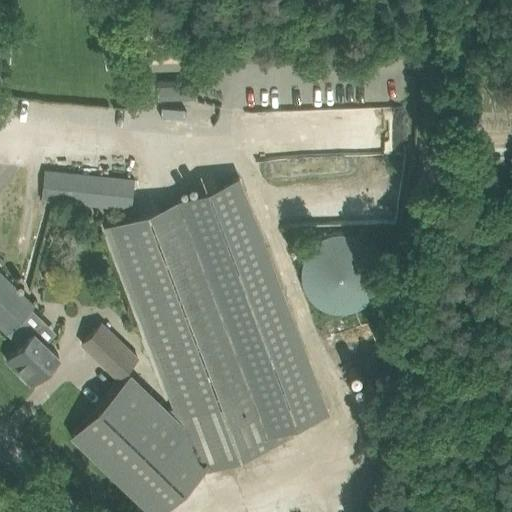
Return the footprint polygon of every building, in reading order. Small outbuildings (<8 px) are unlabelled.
[(196,77),(157,78),(158,95),(197,94),(196,77)] [(44,169),(41,198),(113,205),(132,207),(135,178),(116,176),(44,169)] [(202,466),(292,433),(288,423),(325,408),(235,178),(110,224),(184,422),(131,371),(70,433),(141,501),(155,487),(169,500),(202,466)] [(336,311),(344,311),(350,310),(357,308),(362,305),(367,301),(371,297),(375,291),(377,286),(379,277),(380,269),(379,264),(377,256),(372,249),(367,242),(361,239),(353,235),(346,234),(341,233),(334,234),(329,235),(323,238),(317,241),(311,247),(307,253),(304,259),(303,266),(302,272),(302,277),(303,281),(304,285),(307,291),(310,295),(313,299),(318,304),(323,307),(329,309),(336,311)] [(0,325),(6,332),(7,331),(20,343),(14,349),(6,358),(19,370),(19,373),(25,380),(29,379),(31,382),(40,373),(54,359),(58,354),(33,329),(32,330),(20,318),(34,303),(0,270),(0,325)] [(81,342),(116,377),(139,355),(104,321),(81,342)]
